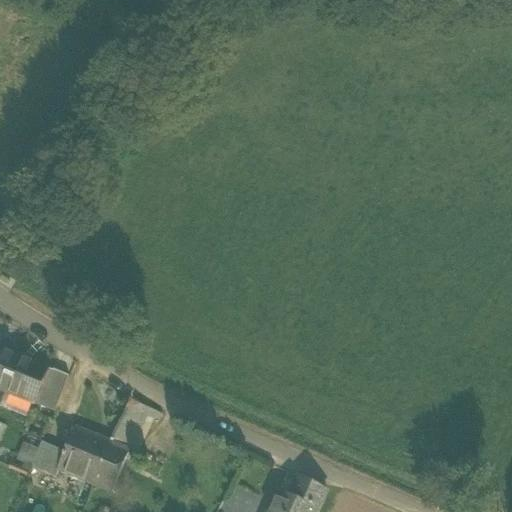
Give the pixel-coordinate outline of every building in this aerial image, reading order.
[(0,390),(4,392),(18,357),(0,349),(0,390)] [(50,370),(18,357),(4,392),(35,405),(42,390),(50,370)] [(45,391),(53,372),(50,370),(42,390),(45,391)] [(45,391),(60,398),(69,377),(68,377),(53,371),(53,372),(45,391)] [(42,390),(35,405),(53,412),(60,398),(45,391),(42,390)] [(120,422),(110,442),(92,485),(97,487),(112,494),(130,450),(146,416),(159,422),(162,417),(131,401),(130,401),(120,422)] [(59,472),(92,485),(110,442),(75,428),(65,452),(57,471),(59,472)] [(32,466),(56,476),(59,472),(57,471),(65,452),(41,442),(31,466),(32,466)] [(269,511),(315,511),(326,489),(299,477),(290,497),(278,492),(269,511)]
